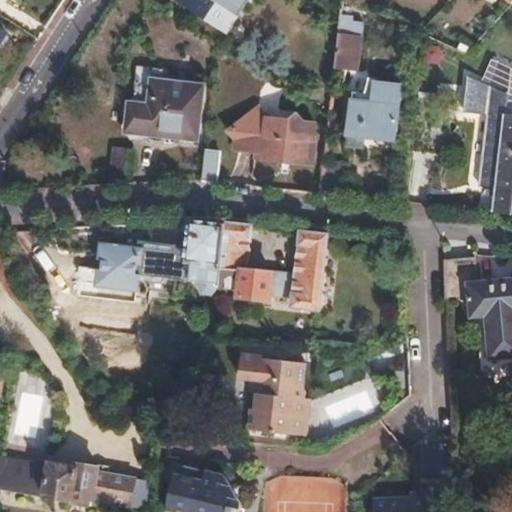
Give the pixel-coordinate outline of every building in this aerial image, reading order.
[(189,0),(186,5),(239,40),(264,0),(189,0)] [(358,39),(336,36),(331,81),(343,83),(344,70),(356,71),(358,39)] [(502,116),(511,117),(511,78),(490,68),(478,85),(504,98),(502,116)] [(493,194),(491,215),(510,218),(511,203),(511,117),(502,116),(504,98),(478,85),(466,78),(462,112),(484,115),(476,193),(493,194)] [(147,106),(144,137),(197,143),(202,89),(150,82),(147,106)] [(369,105),(397,108),(399,90),(371,87),(369,105)] [(349,103),(346,145),(363,147),(365,133),(394,137),(397,108),(369,105),(349,103)] [(144,137),(147,106),(127,104),(124,135),(144,137)] [(257,154),(256,160),(310,165),(312,144),(315,122),(261,116),(253,108),(227,133),(236,142),(235,152),(257,154)] [(136,169),(137,146),(114,145),(113,168),(136,169)] [(203,153),(200,182),(214,184),(218,154),(203,153)] [(321,162),(317,196),(341,198),(344,165),(321,162)] [(188,221),(185,246),(184,262),(191,263),(189,280),(195,281),(196,286),(199,292),(207,294),(212,291),(215,288),(222,226),(188,221)] [(222,226),(215,288),(239,290),(238,300),(265,304),(265,301),(290,304),(290,308),(315,309),(324,237),(298,234),(293,280),(244,272),(249,228),(222,226)] [(184,262),(185,246),(134,241),(133,252),(101,249),(97,283),(120,286),(163,291),(163,296),(193,299),(199,292),(196,286),(195,281),(189,280),(191,263),(184,262)] [(475,260),(441,262),(443,302),(469,300),(471,316),(485,315),(489,359),(511,356),(511,277),(477,281),(475,260)] [(240,361),(238,380),(248,381),(246,394),(256,396),(254,412),(250,412),(248,431),(304,436),(308,402),(306,401),(301,392),(303,368),(240,361)] [(75,470),(0,456),(0,491),(39,499),(69,504),(71,497),(125,506),(130,478),(104,475),(104,470),(76,465),(75,470)] [(226,494),(231,492),(225,480),(221,475),(177,464),(166,511),(169,511),(233,511),(234,511),(237,505),(234,498),(230,501),(226,494)] [(130,478),(125,506),(140,509),(144,481),(130,478)] [(374,504),(374,511),(440,511),(441,497),(416,498),(416,502),(409,503),(374,504)]
